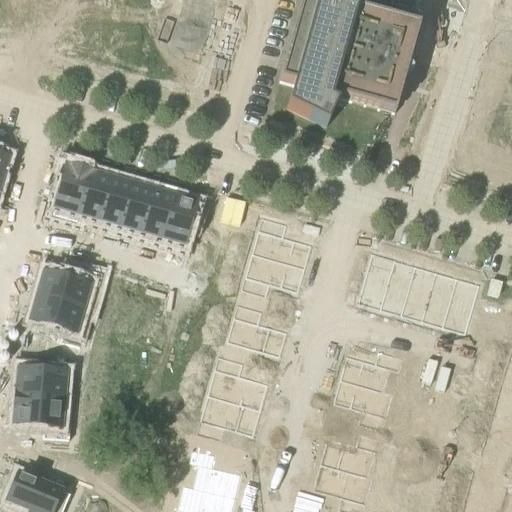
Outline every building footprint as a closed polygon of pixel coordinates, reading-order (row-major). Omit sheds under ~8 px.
[(192,0),(169,0),(166,12),(202,23),(204,15),(208,16),(211,4),(208,3),(207,4),(192,0)] [(301,0),(277,85),(291,89),(285,111),(324,130),(335,107),(333,106),(333,107),(328,105),(329,99),(392,117),(401,85),(393,83),(393,80),(398,80),(406,77),(410,75),(407,71),(402,64),(399,61),(399,59),(408,62),(417,30),(354,12),(357,0),(301,0)] [(506,16),(503,27),(506,28),(506,27),(511,28),(511,8),(511,9),(509,17),(506,16)] [(0,52),(2,53),(3,49),(11,52),(22,16),(3,11),(0,21),(0,52)] [(166,12),(161,31),(193,40),(193,41),(196,42),(202,23),(166,12)] [(133,14),(130,22),(142,25),(144,18),(133,14)] [(22,16),(11,52),(31,57),(32,54),(31,54),(40,22),(22,16)] [(40,22),(31,54),(32,54),(48,59),(49,59),(59,27),(40,22)] [(130,22),(128,30),(140,33),(142,25),(130,22)] [(48,59),(47,62),(56,65),(55,68),(67,71),(68,68),(67,68),(77,32),(59,27),(49,59),(48,59)] [(506,28),(501,46),(511,48),(511,28),(506,27),(506,28)] [(161,31),(156,49),(188,59),(188,58),(193,41),(193,40),(161,31)] [(77,32),(67,68),(68,68),(86,73),(87,70),(86,70),(96,37),(77,32)] [(96,37),(86,70),(87,70),(107,75),(106,79),(119,82),(123,66),(111,63),(116,43),(96,37)] [(511,48),(501,46),(496,64),(511,68),(511,48)] [(156,49),(151,68),(186,78),(186,79),(189,80),(192,69),(189,68),(192,59),(188,58),(188,59),(156,49)] [(114,54),(112,62),(124,65),(126,57),(114,54)] [(126,57),(124,65),(135,68),(138,60),(126,57)] [(490,71),(487,83),(490,84),(490,83),(511,88),(511,68),(496,64),(493,72),(490,71)] [(151,68),(144,90),(163,95),(162,99),(179,103),(186,79),(186,78),(151,68)] [(494,85),(488,104),(511,111),(511,88),(490,83),(490,84),(494,85)] [(487,149),(477,185),(495,190),(496,191),(506,155),(487,149)] [(495,190),(494,194),(506,197),(507,194),(511,195),(511,156),(506,155),(496,191),(495,190)] [(65,169),(51,219),(75,226),(77,222),(78,222),(91,177),(90,176),(70,170),(69,171),(65,169)] [(91,177),(78,222),(98,228),(111,183),(91,177)] [(111,183),(98,228),(119,234),(132,188),(111,183)] [(132,188),(119,234),(140,240),(153,194),(132,188)] [(153,194),(140,240),(161,246),(174,200),(153,194)] [(174,200),(161,246),(182,252),(195,206),(174,200)] [(259,220),(255,234),(264,237),(258,259),(302,271),(309,247),(280,239),(284,227),(259,220)] [(57,247),(55,256),(67,260),(69,251),(57,247)] [(69,251),(67,260),(79,263),(82,254),(69,251)] [(368,256),(357,297),(380,303),(391,263),(368,256)] [(99,259),(96,268),(108,272),(111,262),(99,259)] [(242,279),(238,292),(263,299),(267,287),(295,296),(302,271),(258,259),(251,281),(242,279)] [(111,262),(108,272),(121,275),(123,266),(111,262)] [(391,263),(380,303),(401,309),(412,268),(391,263)] [(412,268),(401,309),(421,315),(433,274),(412,268)] [(43,276),(37,300),(85,314),(85,315),(89,316),(100,279),(75,272),(72,284),(43,276)] [(433,274),(421,315),(442,321),(454,280),(433,274)] [(139,276),(136,286),(148,289),(151,280),(139,276)] [(151,280),(148,289),(160,293),(163,283),(151,280)] [(454,280),(442,321),(465,328),(477,287),(454,280)] [(501,284),(490,281),(486,295),(496,298),(501,284)] [(37,300),(30,324),(58,332),(55,345),(79,352),(83,338),(79,336),(85,315),(85,314),(37,300)] [(234,308),(230,321),(239,324),(233,347),(276,360),(284,335),(255,327),(259,315),(234,308)] [(359,329),(357,338),(369,342),(371,332),(359,329)] [(371,332),(369,342),(381,345),(384,336),(371,332)] [(401,341),(398,350),(410,354),(413,344),(401,341)] [(420,353),(417,362),(429,365),(432,356),(420,353)] [(343,358),(337,382),(380,395),(387,373),(396,375),(400,362),(375,355),(372,366),(343,358)] [(432,356),(429,365),(442,369),(444,359),(432,356)] [(215,360),(211,373),(220,376),(213,400),(257,413),(265,387),(236,379),(240,367),(215,360)] [(18,373),(16,400),(61,404),(61,403),(63,378),(73,379),(74,365),(49,362),(48,375),(18,373)] [(511,379),(505,378),(501,391),(511,394),(504,419),(511,421),(511,379)] [(337,382),(330,407),(358,415),(355,426),(380,434),(383,420),(374,417),(380,395),(337,382)] [(16,400),(13,427),(42,430),(41,443),(67,445),(71,404),(61,403),(61,404),(16,400)] [(197,422),(193,436),(218,443),(221,431),(250,439),(257,413),(213,400),(207,421),(206,425),(197,422)] [(487,441),(483,454),(509,461),(511,450),(511,449),(511,421),(504,419),(497,443),(487,441)] [(324,440),(317,466),(361,479),(368,454),(377,457),(381,443),(356,436),(353,448),(324,440)] [(188,452),(185,465),(194,468),(189,490),(233,501),(239,476),(210,470),(213,458),(188,452)] [(317,466),(309,493),(337,501),(334,511),(361,511),(363,506),(354,504),(361,479),(317,466)] [(475,469),(471,482),(481,485),(474,508),(486,511),(511,511),(511,492),(497,488),(500,476),(475,469)] [(17,477),(6,503),(26,511),(62,511),(73,486),(50,477),(45,489),(17,477)] [(179,511),(174,511),(173,511),(230,511),(233,501),(189,490),(183,511),(179,511)]
